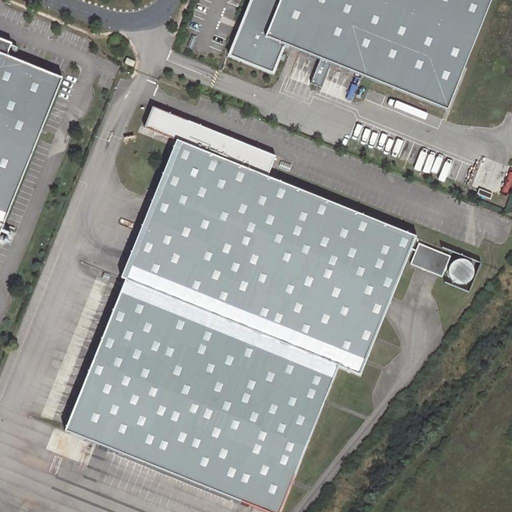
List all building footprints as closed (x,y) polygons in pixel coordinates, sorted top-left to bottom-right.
[(251,0),(229,57),(273,74),(285,45),(450,111),(494,0),(251,0)] [(0,232),(62,79),(6,57),(11,44),(0,39),(0,232)] [(127,57),(125,62),(133,66),(135,61),(127,57)] [(267,177),(275,157),(152,107),(152,108),(153,109),(146,127),(144,126),(144,128),(176,141),(175,143),(180,145),(126,278),(122,276),(121,278),(125,280),(65,430),(264,511),(279,511),(338,367),(360,376),(361,373),(360,373),(414,239),(415,240),(416,237),(267,177)] [(454,262),(452,263),(448,262),(450,256),(418,244),(410,264),(442,277),(444,271),(448,272),(448,275),(449,278),(452,281),(454,283),(456,284),(459,285),(462,285),(464,285),(467,284),(470,282),(472,279),(473,277),(474,273),(474,270),(473,267),(472,265),(470,263),(467,261),(463,259),(460,259),(457,260),(454,262)]
